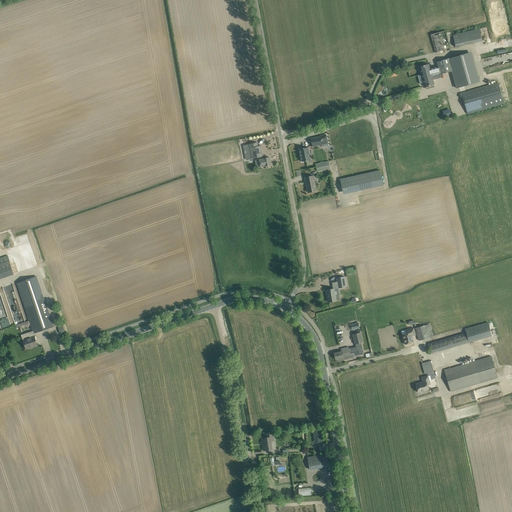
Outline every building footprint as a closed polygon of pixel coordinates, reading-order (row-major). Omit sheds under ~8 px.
[(479,29),(452,34),(454,47),(481,41),(479,29)] [(450,49),(445,31),(430,35),(435,53),(450,49)] [(469,53),(436,62),(438,67),(439,70),(440,74),(451,71),(456,88),(477,82),(469,53)] [(421,75),(418,76),(420,84),(423,83),(425,87),(428,86),(430,85),(434,84),(432,80),(436,79),(436,77),(440,76),(440,74),(439,70),(438,67),(429,69),(428,64),(424,65),(423,65),(423,66),(419,67),(421,75)] [(397,76),(395,70),(385,72),(387,78),(397,76)] [(461,93),(460,94),(461,98),(463,97),(467,114),(472,112),(503,103),(497,83),(466,92),(461,93)] [(316,137),(311,138),(312,146),(321,144),(322,147),(328,146),(326,134),(320,136),(316,137)] [(257,143),(243,145),(246,160),(257,157),(258,160),(263,158),(261,145),(257,146),(257,143)] [(308,147),(299,149),(302,162),(310,160),(308,147)] [(258,160),(255,160),(256,168),(271,165),(269,157),(263,158),(258,160)] [(330,169),(328,162),(316,164),(317,171),(330,169)] [(350,177),(340,179),(343,192),(352,190),(353,192),(383,185),(380,170),(350,177)] [(308,193),(316,191),(313,176),(305,177),(308,193)] [(7,256),(0,258),(0,278),(12,275),(7,256)] [(36,276),(16,283),(32,331),(33,333),(53,326),(47,309),(49,308),(48,303),(45,304),(36,276)] [(344,277),(337,278),(337,282),(338,285),(338,288),(346,287),(344,277)] [(331,289),(326,290),(327,296),(328,295),(329,302),(334,301),(336,301),(336,300),(339,300),(340,299),(339,296),(338,295),(337,288),(338,288),(338,285),(333,286),(333,289),(331,289)] [(429,324),(415,328),(419,340),(428,338),(433,336),(429,324)] [(406,330),(401,332),(402,334),(405,344),(406,344),(407,345),(409,344),(409,343),(414,342),(412,336),(416,335),(414,328),(406,330)] [(30,334),(22,336),(24,344),(26,349),(32,347),(32,346),(37,344),(36,340),(35,336),(33,333),(32,331),(30,332),(30,334)] [(361,332),(352,334),(355,345),(364,343),(361,332)] [(442,340),(429,343),(431,353),(445,350),(442,340)] [(342,351),(334,353),(335,360),(336,359),(337,362),(344,360),(348,359),(347,357),(351,356),(353,355),(353,356),(360,355),(364,354),(361,346),(356,347),(349,349),(349,347),(341,349),(342,351)] [(474,361),(444,370),(451,392),(481,383),(498,378),(498,377),(491,356),(474,361)] [(431,361),(422,363),(422,367),(424,373),(425,374),(427,374),(434,372),(432,364),(431,361)] [(423,382),(415,384),(418,392),(423,391),(429,389),(428,385),(430,384),(429,381),(435,378),(434,372),(427,374),(428,376),(422,377),(423,382)] [(320,428),(313,429),(316,441),(322,440),(320,428)] [(266,438),(262,438),(264,451),(272,449),(271,441),(274,441),(273,432),(271,433),(266,433),(266,438)] [(330,466),(327,454),(307,457),(310,470),(330,466)] [(273,457),(270,458),(271,465),(280,464),(280,461),(274,461),(273,457)] [(298,488),(298,496),(311,495),(310,488),(298,488)]
